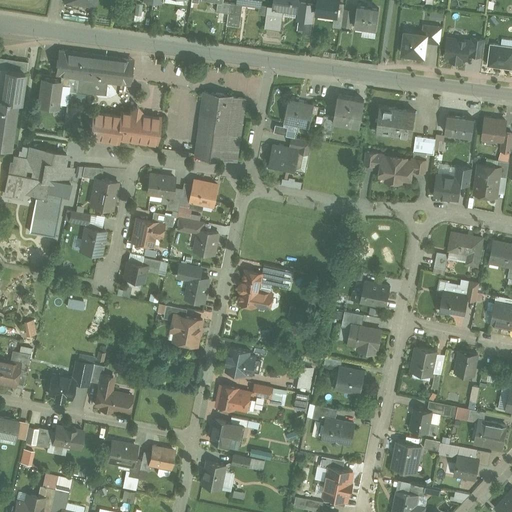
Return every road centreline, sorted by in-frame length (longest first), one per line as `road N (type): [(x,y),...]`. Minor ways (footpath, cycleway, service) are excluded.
road 1 (residential): [(246,182),(194,438)]
road 2 (tertiary): [(511,95),(269,63)]
road 3 (tertiary): [(269,63),(49,31)]
road 4 (residential): [(194,438),(0,399)]
road 5 (residential): [(401,323),(364,511)]
road 6 (residential): [(246,182),(349,207),(424,211)]
road 7 (residential): [(106,281),(135,158)]
road 8 (residential): [(269,63),(246,182)]
